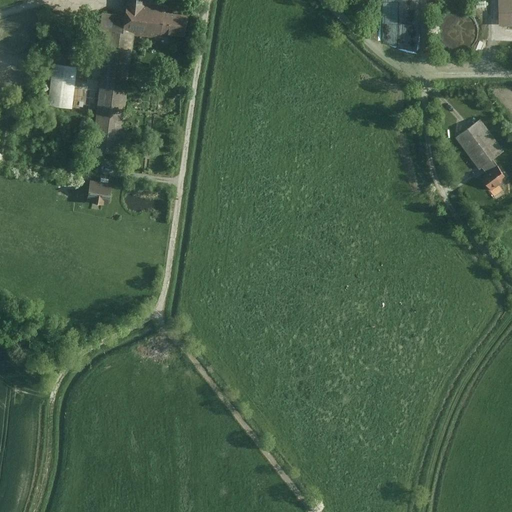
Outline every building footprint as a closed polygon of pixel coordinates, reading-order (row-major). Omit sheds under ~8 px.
[(187,42),(190,12),(159,9),(160,0),(125,0),(124,15),(122,36),(130,37),(187,42)] [(511,25),(511,0),(497,0),(497,25),(511,25)] [(124,15),(98,12),(95,34),(105,35),(122,36),(124,15)] [(105,35),(92,150),(118,153),(130,37),(122,36),(105,35)] [(53,63),(48,105),(72,108),(77,66),(53,63)] [(504,152),(479,120),(455,138),(479,170),(481,168),(493,159),(504,152)] [(490,193),(508,179),(493,159),(481,168),(487,176),(481,180),(490,193)] [(108,206),(111,185),(88,182),(85,203),(108,206)]
